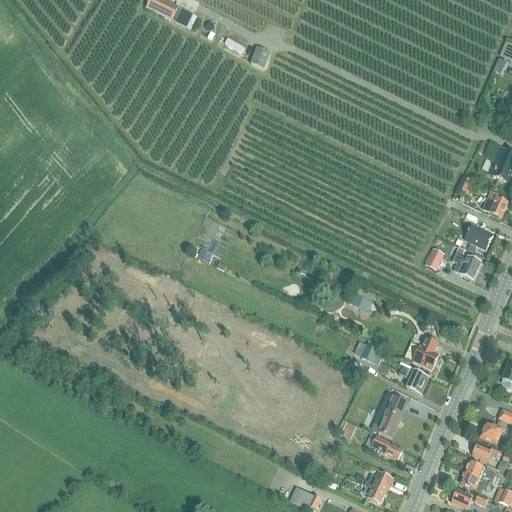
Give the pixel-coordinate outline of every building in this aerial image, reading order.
[(187,30),(193,16),(159,0),(151,0),(146,10),(187,30)] [(221,46),(238,54),(242,47),(224,38),(221,46)] [(511,46),(507,44),(500,58),(511,64),(511,46)] [(264,71),(271,55),(256,49),(250,66),(264,71)] [(499,60),(497,66),(504,69),(506,64),(499,60)] [(511,154),(499,149),(494,161),(495,163),(497,165),(491,178),(506,185),(509,177),(511,172),(511,170),(511,154)] [(465,197),(471,185),(461,180),(455,192),(465,197)] [(500,220),(507,205),(495,200),(496,197),(489,194),(482,211),(500,220)] [(472,228),(464,243),(486,253),(493,238),(472,228)] [(201,252),(197,260),(207,265),(211,257),(201,252)] [(425,268),(436,273),(444,257),(433,252),(425,268)] [(454,273),(473,282),(481,265),(456,254),(452,264),(457,266),(454,273)] [(354,296),(350,305),(368,314),(372,305),(354,296)] [(440,358),(434,355),(436,352),(439,346),(427,341),(423,350),(420,349),(414,365),(433,373),(440,358)] [(358,356),(362,358),(361,360),(373,365),(379,352),(367,347),(365,351),(356,347),(351,355),(357,358),(358,356)] [(511,390),(511,368),(509,367),(503,382),(504,382),(502,386),(503,388),(510,391),(511,390)] [(407,390),(422,397),(423,397),(430,380),(403,368),(399,376),(411,382),(407,390)] [(382,410),(372,431),(378,433),(378,434),(392,440),(408,405),(394,398),(388,413),(382,410)] [(500,422),(497,429),(487,425),(480,440),(496,447),(502,433),(504,434),(508,426),(511,427),(511,416),(503,413),(499,422),(500,422)] [(347,425),(341,437),(350,441),(356,430),(347,425)] [(364,438),(361,445),(366,447),(369,440),(364,438)] [(403,453),(382,442),(376,440),(372,450),(398,463),(403,453)] [(492,450),(491,453),(477,447),(472,458),(488,465),(490,459),(498,462),(501,453),(492,450)] [(506,455),(503,462),(508,464),(511,457),(506,455)] [(470,464),(465,475),(487,485),(487,484),(480,482),(482,478),(493,483),(496,477),(488,473),(489,472),(485,470),(470,464)] [(356,491),(361,477),(355,474),(349,488),(356,491)] [(387,490),(389,491),(393,482),(378,475),(376,480),(371,478),(368,485),(366,485),(364,489),(371,493),(367,500),(380,506),(387,490)] [(487,485),(465,475),(460,486),(475,493),(477,489),(484,492),(487,485)] [(329,485),(327,489),(334,493),(336,488),(329,485)] [(313,497),(313,498),(296,489),(288,504),(304,511),(307,511),(309,509),(316,511),(322,502),(313,497)] [(485,510),(488,502),(479,498),(477,501),(457,493),(452,505),(467,511),(471,504),(485,510)] [(511,496),(505,493),(498,507),(508,511),(508,509),(511,500),(511,496)]
